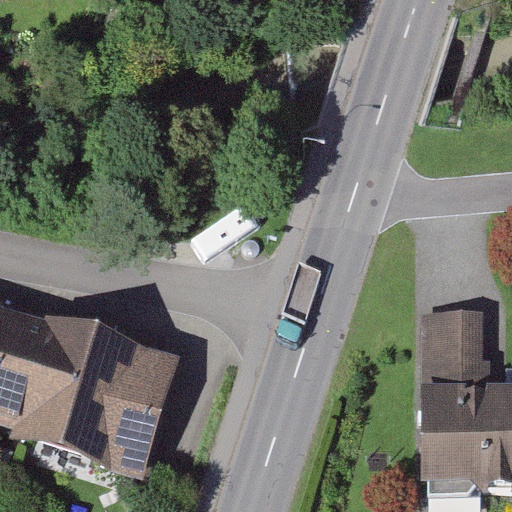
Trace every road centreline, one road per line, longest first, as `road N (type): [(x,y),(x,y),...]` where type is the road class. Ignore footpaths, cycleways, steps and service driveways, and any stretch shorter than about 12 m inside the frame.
road 1 (secondary): [(315,322),(416,0)]
road 2 (residential): [(315,322),(0,256)]
road 3 (secondary): [(253,511),(315,322)]
